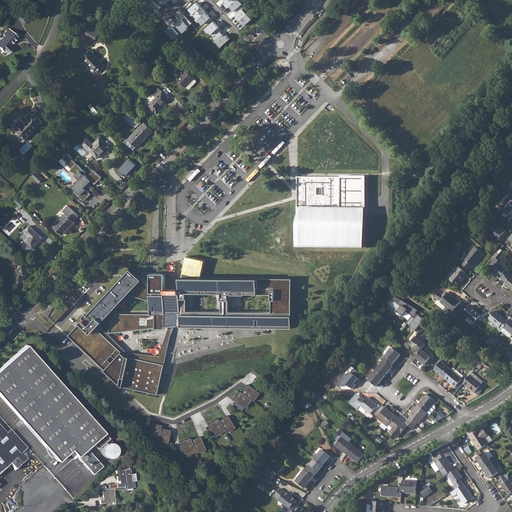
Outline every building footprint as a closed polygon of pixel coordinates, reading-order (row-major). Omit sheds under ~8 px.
[(160,5),(155,0),(150,0),(146,4),(155,14),(162,7),(160,5)] [(238,13),(244,8),(246,6),(240,0),(237,0),(231,6),(238,13)] [(194,15),(202,7),(197,2),(189,10),(194,15)] [(199,19),(207,12),(202,7),(194,15),(199,19)] [(241,20),(248,14),(244,8),(238,13),(236,15),(241,20)] [(204,25),(212,18),(207,12),(199,19),(204,25)] [(193,23),(184,14),(175,23),(184,32),(193,23)] [(241,20),(246,26),(253,19),(248,14),(241,20)] [(215,38),(220,33),(224,30),(215,20),(204,29),(209,34),(210,33),(215,38)] [(174,40),(180,34),(174,26),(171,28),(169,26),(165,30),(174,40)] [(86,33),(96,39),(100,33),(90,27),(86,33)] [(4,35),(0,39),(0,48),(4,52),(4,51),(6,53),(11,48),(9,46),(17,36),(8,28),(3,34),(4,35)] [(222,46),(232,39),(227,34),(224,37),(220,33),(215,38),(222,46)] [(89,49),(82,56),(91,66),(90,67),(96,73),(105,65),(89,49)] [(177,78),(186,87),(187,86),(189,88),(191,87),(197,82),(196,80),(194,78),(195,78),(192,75),(195,72),(189,65),(189,66),(185,62),(182,66),(181,65),(175,71),(176,72),(174,74),(178,78),(177,78)] [(157,97),(149,105),(158,113),(164,107),(161,105),(169,97),(163,91),(162,91),(159,88),(153,94),(157,97)] [(87,104),(96,115),(101,111),(92,100),(87,104)] [(21,119),(14,126),(19,130),(17,131),(25,139),(42,121),(40,119),(34,114),(30,118),(28,120),(28,121),(26,124),(25,123),(21,119)] [(145,122),(129,138),(138,147),(153,130),(145,122)] [(82,143),(91,151),(98,158),(109,146),(100,137),(94,144),(87,138),(82,143)] [(72,188),(86,200),(92,194),(86,188),(94,180),(77,164),(73,168),(78,173),(76,175),(80,179),(72,188)] [(33,176),(40,183),(44,178),(38,172),(33,176)] [(367,176),(297,176),(297,246),(367,247),(367,216),(367,205),(367,176)] [(511,194),(508,197),(509,198),(500,208),(508,215),(511,210),(511,194)] [(15,200),(12,203),(18,209),(21,206),(15,200)] [(69,205),(64,211),(66,213),(55,226),(63,234),(75,222),(74,220),(79,215),(69,205)] [(501,229),(498,226),(493,222),(487,230),(498,239),(505,231),(502,228),(501,229)] [(30,226),(25,231),(30,235),(26,240),(33,247),(42,237),(30,226)] [(465,260),(462,264),(469,270),(483,254),(475,247),(464,259),(465,260)] [(187,255),(182,275),(180,275),(180,286),(166,286),(166,272),(153,271),(150,271),(150,285),(132,268),(68,335),(123,387),(158,394),(173,325),(180,325),(180,326),(293,327),(293,276),(202,275),(205,259),(187,255)] [(498,262),(492,269),(491,270),(500,278),(501,278),(504,280),(509,274),(510,272),(507,270),(507,269),(498,262)] [(9,276),(14,282),(17,279),(18,281),(27,272),(20,265),(9,276)] [(457,270),(449,279),(458,286),(465,277),(464,276),(467,274),(458,266),(455,269),(457,270)] [(504,280),(503,281),(506,283),(505,284),(511,289),(511,276),(509,274),(504,280)] [(439,291),(434,297),(438,300),(439,299),(441,301),(441,302),(449,309),(448,310),(451,313),(461,301),(457,298),(456,299),(449,293),(448,293),(446,292),(445,292),(443,294),(439,291)] [(401,300),(398,304),(401,306),(395,314),(403,320),(405,318),(403,316),(407,312),(413,316),(417,310),(401,300)] [(65,304),(52,317),(55,321),(69,308),(65,304)] [(476,311),(473,308),(474,308),(471,305),(464,313),(475,322),(481,315),(476,311)] [(501,326),(504,328),(509,322),(496,310),(489,319),(499,328),(501,326)] [(412,317),(407,323),(415,331),(424,321),(418,316),(415,320),(412,317)] [(410,344),(419,352),(422,349),(426,345),(416,337),(410,344)] [(0,365),(0,395),(58,461),(71,449),(93,474),(120,450),(25,344),(0,365)] [(392,348),(383,358),(385,359),(392,365),(401,354),(392,348)] [(419,352),(416,357),(425,365),(431,357),(422,349),(419,352)] [(385,359),(376,370),(384,377),(393,366),(392,365),(385,359)] [(435,369),(445,378),(452,370),(442,361),(435,369)] [(452,370),(445,378),(456,387),(462,379),(462,378),(464,376),(454,368),(452,370)] [(384,377),(376,370),(368,380),(376,386),(384,377)] [(473,372),(463,383),(475,393),(482,385),(484,382),(473,372)] [(247,384),(241,392),(254,400),(259,392),(247,384)] [(239,391),(233,399),(245,407),(250,399),(241,392),(239,391)] [(427,394),(418,405),(428,413),(431,415),(437,408),(435,407),(436,406),(435,404),(437,402),(427,394)] [(361,397),(354,406),(353,406),(358,409),(360,406),(370,414),(377,405),(367,397),(365,400),(361,397)] [(411,417),(409,419),(416,425),(418,422),(419,423),(428,413),(418,405),(409,415),(411,417)] [(377,418),(383,422),(388,427),(389,425),(396,416),(386,407),(377,418)] [(227,415),(218,421),(225,432),(234,427),(227,415)] [(396,416),(389,425),(400,434),(408,425),(396,416)] [(217,418),(208,424),(216,435),(224,430),(218,421),(217,418)] [(161,424),(151,421),(148,435),(157,438),(161,424)] [(0,426),(0,472),(16,459),(21,453),(23,452),(6,433),(0,426)] [(170,429),(160,426),(157,440),(166,443),(170,429)] [(482,429),(480,426),(468,432),(470,435),(480,430),(482,429)] [(336,445),(347,454),(354,446),(350,442),(353,439),(341,429),(337,434),(339,436),(337,439),(339,441),(336,445)] [(480,430),(470,435),(478,450),(488,443),(485,437),(488,435),(484,429),(481,431),(480,430)] [(199,437),(190,440),(195,452),(204,449),(199,437)] [(190,438),(180,441),(184,453),(194,450),(190,440),(190,438)] [(354,446),(347,454),(358,462),(364,454),(354,446)] [(476,457),(483,468),(492,462),(489,458),(493,456),(489,449),(485,452),(476,457)] [(322,450),(315,459),(322,465),(326,460),(327,461),(331,456),(322,450)] [(443,457),(436,462),(432,465),(436,471),(439,469),(444,476),(447,474),(453,470),(444,456),(443,457)] [(315,459),(306,470),(314,476),(323,465),(322,465),(315,459)] [(492,462),(483,468),(490,478),(499,472),(492,462)] [(115,501),(113,489),(113,488),(124,486),(124,488),(132,487),(131,481),(130,473),(130,468),(128,468),(127,464),(119,465),(119,463),(116,464),(119,482),(116,483),(109,484),(108,484),(105,485),(105,488),(101,489),(103,498),(99,499),(99,503),(115,501)] [(453,470),(447,474),(454,484),(453,486),(455,489),(463,484),(460,479),(462,477),(456,468),(453,470)] [(306,470),(306,469),(296,481),(305,488),(314,476),(306,470)] [(259,470),(255,475),(270,482),(273,477),(259,470)] [(508,491),(510,494),(511,493),(511,482),(509,479),(509,473),(506,475),(499,479),(502,484),(507,492),(508,491)] [(402,488),(402,492),(416,493),(417,481),(403,480),(402,488)] [(455,489),(451,493),(453,496),(457,494),(464,503),(473,498),(463,484),(455,489)] [(382,495),(401,497),(402,492),(402,488),(398,488),(398,487),(383,486),(382,495)] [(426,487),(421,491),(425,497),(430,493),(426,487)] [(290,508),(297,500),(286,492),(280,488),(275,495),(280,499),(279,500),(290,508)] [(384,511),(385,502),(372,501),(372,504),(368,504),(366,511),(384,511)]
